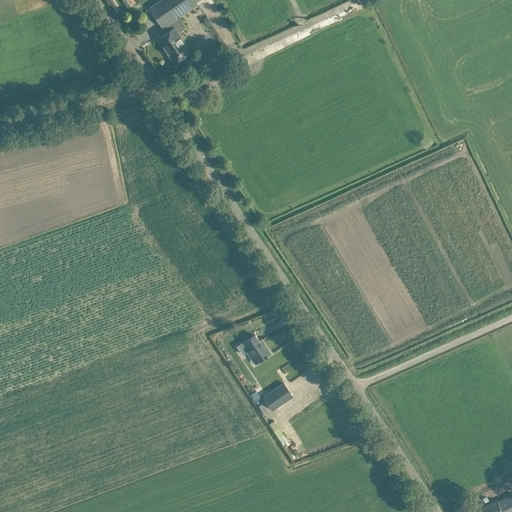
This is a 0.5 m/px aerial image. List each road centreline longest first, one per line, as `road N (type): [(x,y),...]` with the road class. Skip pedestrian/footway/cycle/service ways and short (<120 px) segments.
road 1 (unclassified): [(354,387),(150,88)]
road 2 (unclassified): [(354,387),(511,316)]
road 3 (unclassified): [(0,130),(150,88)]
road 4 (unclassified): [(435,511),(354,387)]
